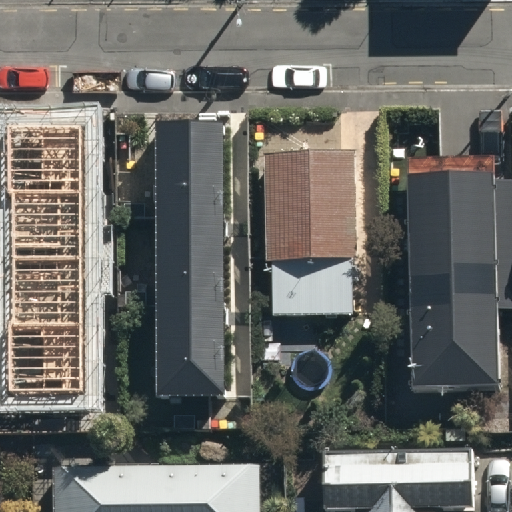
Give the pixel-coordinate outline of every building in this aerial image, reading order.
[(224,396),(222,120),(155,120),(156,396),(224,396)] [(12,194),(14,317),(6,319),(8,393),(84,392),(80,123),(5,124),(7,194),(12,194)] [(268,172),(270,332),(350,331),(348,171),(268,172)] [(510,325),(508,200),(488,200),(487,175),(402,177),(406,406),(491,405),(490,325),(510,325)] [(323,511),(464,511),(464,471),(323,472),(323,511)] [(49,477),(49,511),(258,511),(258,477),(49,477)]
